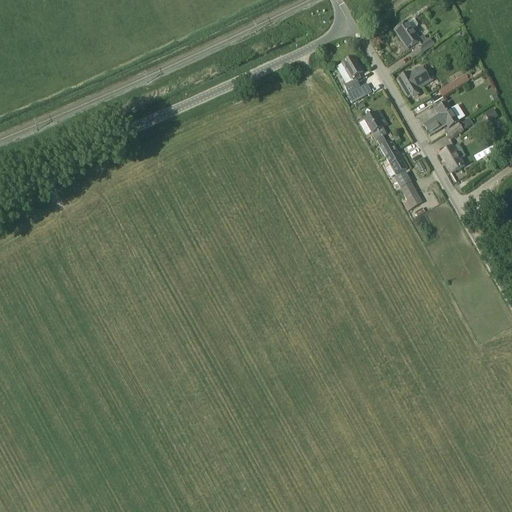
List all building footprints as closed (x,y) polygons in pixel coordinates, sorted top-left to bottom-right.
[(408,22),(394,32),(408,50),(416,44),(423,54),(435,45),(430,39),(427,41),(424,36),(420,39),(413,30),(417,28),(417,25),(414,21),(412,21),(409,23),(408,22)] [(322,52),(321,53),(325,60),(327,59),(329,58),(332,54),(329,49),(322,52)] [(355,59),(343,66),(352,81),(352,82),(344,86),(352,103),(364,98),(357,82),(361,80),(359,77),(364,74),(355,59)] [(411,72),(397,80),(407,99),(421,91),(420,89),(423,88),(431,84),(431,83),(422,68),(411,74),(411,73),(411,72)] [(469,82),(466,77),(465,77),(439,92),(443,98),(469,82)] [(459,123),(447,104),(435,111),(439,117),(424,126),(431,137),(447,126),(449,130),(459,123)] [(376,142),(386,136),(383,130),(375,116),(365,122),(373,136),(376,142)] [(445,135),(450,142),(464,132),(459,125),(445,135)] [(396,177),(407,171),(401,160),(391,142),(380,149),(390,166),(396,177)] [(465,167),(453,148),(440,156),(452,175),(465,167)] [(422,163),(416,166),(420,173),(425,170),(422,163)] [(395,180),(407,203),(403,205),(408,213),(422,204),(406,174),(395,180)]
